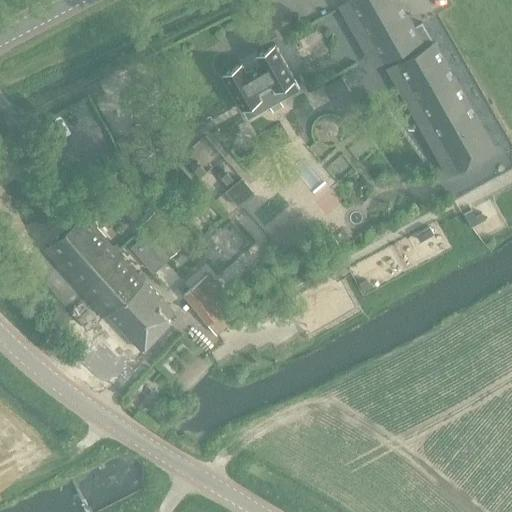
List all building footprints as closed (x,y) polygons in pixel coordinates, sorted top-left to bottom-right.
[(494,148),(436,45),(436,44),(435,43),(434,43),(422,23),(414,27),(398,0),(352,0),(351,1),(384,59),(395,53),(400,63),(399,63),(442,139),(433,144),(449,173),(494,148)] [(296,80),(276,43),(255,54),(260,63),(248,70),(243,62),(223,73),(243,109),(244,109),(249,117),(300,89),(295,80),(296,80)] [(331,100),(349,90),(342,77),(324,88),(331,100)] [(472,209),(465,213),(471,226),(486,218),(483,212),(476,216),(472,209)] [(168,257),(184,244),(155,211),(140,225),(168,257)] [(169,318),(176,312),(84,213),(45,249),(107,316),(109,314),(142,350),(173,322),(169,318)] [(216,334),(234,319),(226,309),(232,305),(208,275),(184,294),(216,334)] [(92,310),(75,327),(83,336),(100,319),(92,310)]
